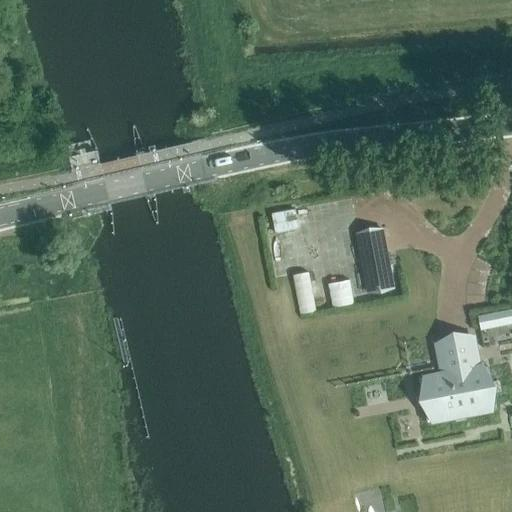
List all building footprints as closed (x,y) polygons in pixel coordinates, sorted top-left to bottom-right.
[(50,239),(57,237),(55,229),(48,231),(50,239)] [(369,293),(393,289),(382,229),(358,234),(369,293)] [(295,278),(302,317),(318,314),(312,275),(295,278)] [(511,324),(511,309),(477,316),(480,331),(511,324)] [(477,371),(471,338),(440,344),(446,377),(433,380),(440,417),(489,407),(482,370),(477,371)]
